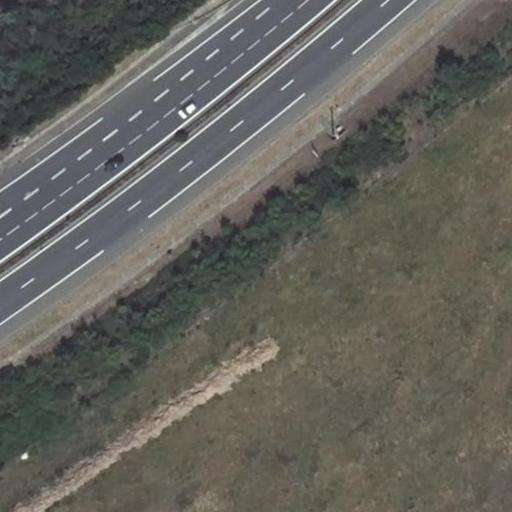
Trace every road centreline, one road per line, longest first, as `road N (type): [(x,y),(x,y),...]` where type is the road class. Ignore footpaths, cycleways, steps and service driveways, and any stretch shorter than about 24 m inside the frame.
road 1 (motorway): [(0,297),(227,128),(379,0)]
road 2 (motorway): [(306,0),(15,226)]
